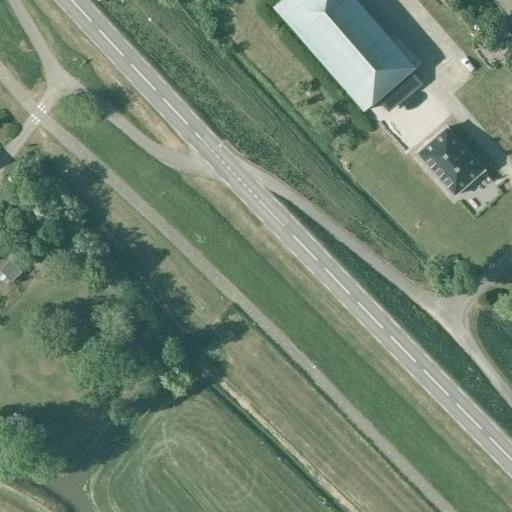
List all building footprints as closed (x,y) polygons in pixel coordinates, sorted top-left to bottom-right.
[(282,0),(274,7),(363,111),(415,66),(357,0),(282,0)] [(511,35),(507,29),(496,38),(507,51),(511,46),(511,35)] [(448,64),(452,77),(466,72),(461,59),(448,64)] [(418,153),(417,154),(418,156),(453,195),(454,197),(456,195),(455,195),(482,172),(484,171),(482,169),(480,168),(447,130),(448,130),(446,128),(445,130),(419,153),(418,153)] [(21,272),(10,260),(0,268),(0,269),(11,282),(21,272)]
